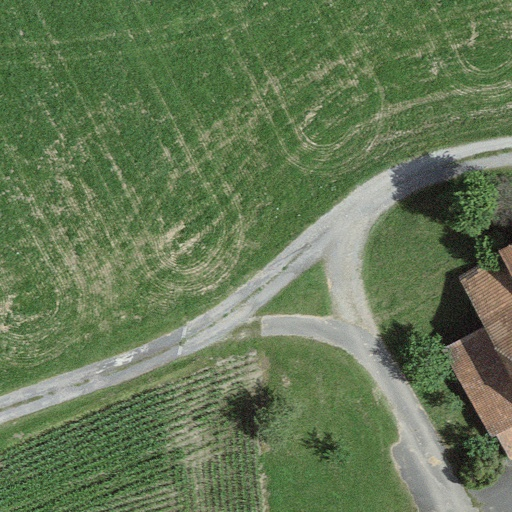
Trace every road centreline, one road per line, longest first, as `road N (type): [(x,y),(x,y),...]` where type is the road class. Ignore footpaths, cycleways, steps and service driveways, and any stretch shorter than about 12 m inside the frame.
road 1 (track): [(188,334),(245,303),(405,178),(511,151)]
road 2 (track): [(345,225),(352,301),(447,511)]
road 3 (track): [(0,408),(188,334)]
road 4 (track): [(188,334),(298,325),(367,341)]
